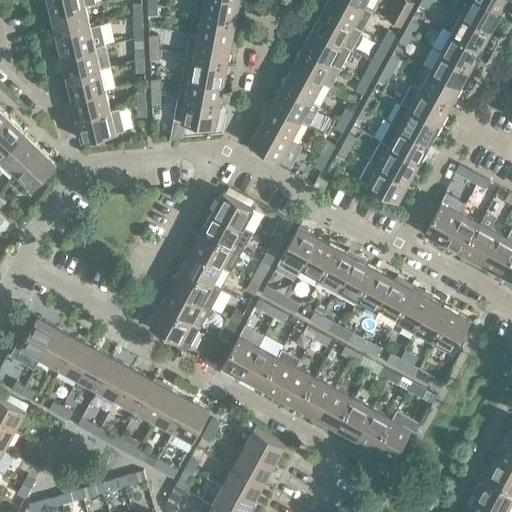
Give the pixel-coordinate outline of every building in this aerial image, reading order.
[(49,0),(52,12),(86,4),(96,1),(95,0),(49,0)] [(240,0),(196,0),(195,12),(202,13),(203,13),(236,19),(240,0)] [(364,6),(353,0),(327,0),(323,8),(354,25),(354,24),(361,29),(372,10),(364,6)] [(413,0),(396,0),(387,18),(392,21),(401,25),(414,1),(413,0)] [(503,9),(485,0),(455,0),(453,6),(462,11),(462,12),(493,28),(503,9)] [(485,0),(503,9),(507,0),(485,0)] [(134,15),(144,14),(143,1),(133,2),(134,15)] [(148,2),(148,14),(159,14),(158,2),(148,2)] [(86,4),(52,12),(57,33),(91,25),(86,4)] [(351,48),(361,29),(354,24),(354,25),(323,8),(313,27),(351,48)] [(452,31),(482,47),(493,28),(462,12),(452,31)] [(203,13),(202,13),(199,34),(232,40),(236,19),(203,13)] [(144,35),(144,26),(144,14),(134,15),(135,37),(144,35)] [(404,29),(413,34),(419,23),(410,18),(404,29)] [(62,54),(106,44),(100,22),(91,25),(57,33),(62,54)] [(341,67),(351,48),(313,27),(303,46),(341,67)] [(381,40),(390,45),(396,33),(388,29),(381,40)] [(413,34),(404,29),(399,40),(407,45),(413,34)] [(482,47),(452,31),(441,50),(472,66),(482,47)] [(186,53),(228,62),(232,40),(199,34),(190,32),(186,53)] [(149,33),(150,47),(160,46),(160,33),(149,33)] [(145,45),(144,35),(135,37),(135,46),(135,59),(136,59),(145,58),(145,45)] [(390,45),(381,40),(376,51),(385,55),(390,45)] [(67,75),(101,67),(111,65),(106,44),(62,54),(67,75)] [(150,47),(150,59),(160,58),(160,46),(150,47)] [(330,86),(341,67),(303,46),(292,65),(330,86)] [(431,68),(462,85),(472,66),(441,50),(431,68)] [(384,67),(392,72),(400,57),(392,52),(384,67)] [(182,75),(224,83),(228,62),(186,53),(182,75)] [(136,59),(135,59),(135,71),(145,71),(145,58),(136,59)] [(320,104),(330,86),(292,65),(282,84),(312,100),(313,100),(320,104)] [(361,78),(369,83),(376,71),(367,66),(361,78)] [(72,96),(106,88),(101,67),(67,75),(72,96)] [(392,72),(384,67),(378,78),(386,83),(392,72)] [(431,68),(421,87),(451,104),(462,85),(431,68)] [(178,96),(220,104),(224,83),(182,75),(178,96)] [(151,78),(152,91),(162,90),(161,77),(151,78)] [(369,83),(361,78),(355,88),(364,93),(369,83)] [(402,102),(441,123),(451,104),(421,87),(412,82),(402,102)] [(272,103),(302,119),(309,124),(320,104),(313,100),(312,100),(282,84),(272,103)] [(106,88),(72,96),(78,117),(111,109),(111,108),(106,88)] [(138,103),(147,102),(146,90),(136,90),(137,103),(138,103)] [(152,91),(152,103),(162,102),(162,90),(152,91)] [(511,92),(503,109),(511,113),(511,92)] [(363,105),(372,110),(378,98),(369,94),(363,105)] [(220,104),(178,96),(174,118),(216,126),(220,104)] [(138,103),(137,103),(137,115),(148,114),(147,102),(138,103)] [(391,120),(400,125),(431,142),(441,123),(402,102),(391,120)] [(302,119),(272,103),(261,122),(292,138),(302,119)] [(340,116),(349,120),(355,109),(346,104),(340,116)] [(372,110),(363,105),(357,116),(366,121),(372,110)] [(0,126),(10,116),(0,106),(0,126)] [(83,139),(117,131),(125,129),(120,106),(111,108),(111,109),(78,117),(83,139)] [(0,126),(0,158),(2,157),(1,156),(25,131),(10,116),(0,126)] [(349,120),(340,116),(334,126),(343,131),(349,120)] [(420,161),(431,142),(400,125),(391,120),(381,139),(390,144),(420,161)] [(292,138),(261,122),(251,141),(281,158),(292,138)] [(17,171),(41,146),(25,131),(1,156),(2,157),(17,171)] [(342,143),(351,148),(357,136),(348,132),(342,143)] [(319,153),(328,158),(336,143),(328,139),(319,153)] [(381,139),(370,158),(410,180),(420,161),(390,144),(381,139)] [(351,148),(342,143),(336,154),(345,158),(351,148)] [(41,146),(17,171),(33,187),(57,161),(41,146)] [(328,158),(319,153),(311,149),(307,157),(315,161),(314,164),(322,169),(328,158)] [(359,178),(369,183),(399,200),(410,180),(370,158),(359,178)] [(456,170),(468,176),(478,181),(482,174),(471,169),(460,163),(456,170)] [(482,174),(478,181),(486,186),(490,179),(482,174)] [(213,209),(244,226),(255,206),(224,190),(213,209)] [(446,192),(442,200),(425,230),(445,241),(462,211),(450,204),(454,196),(446,192)] [(244,226),(213,209),(203,228),(242,250),(253,231),(244,226)] [(462,211),(445,241),(464,251),(481,221),(462,211)] [(464,251),(483,262),(500,231),(491,227),(497,218),(486,212),(481,221),(464,251)] [(302,266),(318,236),(299,225),(282,255),(302,266)] [(511,226),(507,235),(500,231),(483,262),(502,272),(511,253),(511,226)] [(242,250),(203,228),(193,247),(223,264),(232,269),(242,250)] [(271,241),(280,246),(286,236),(277,231),(271,241)] [(321,276),(337,246),(318,236),(302,266),(321,276)] [(261,260),(270,265),(275,255),(280,246),(271,241),(266,250),(261,260)] [(350,248),(346,251),(337,246),(321,276),(340,287),(358,253),(350,248)] [(223,264),(193,247),(182,266),(213,283),(223,264)] [(367,257),(358,253),(340,287),(359,297),(375,267),(367,262),(367,257)] [(511,277),(511,253),(502,272),(511,277)] [(251,279),(260,284),(270,265),(261,260),(256,269),(251,279)] [(222,288),(213,283),(182,266),(178,275),(173,274),(169,282),(172,285),(211,307),(222,288)] [(378,307),(394,277),(375,267),(359,297),(354,306),(363,311),(368,302),(378,307)] [(392,326),(413,287),(406,283),(407,278),(399,274),(396,278),(394,277),(378,307),(389,313),(384,322),(392,326)] [(260,284),(251,279),(246,288),(255,293),(260,284)] [(262,291),(272,297),(282,302),(287,294),(266,283),(262,291)] [(211,307),(172,285),(162,304),(201,326),(211,307)] [(416,328),(432,298),(434,293),(426,289),(423,292),(413,287),(392,326),(399,330),(404,322),(416,328)] [(287,294),(282,302),(297,310),(301,302),(287,294)] [(435,338),(451,308),(432,298),(416,328),(435,338)] [(275,316),(280,307),(264,299),(260,307),(275,316)] [(201,326),(162,304),(151,324),(190,345),(201,326)] [(230,317),(239,322),(244,312),(236,307),(230,317)] [(280,307),(275,316),(284,320),(288,312),(280,307)] [(451,308),(435,338),(455,349),(471,319),(451,308)] [(320,323),(325,314),(315,309),(310,318),(320,323)] [(325,314),(320,323),(338,333),(343,325),(325,314)] [(41,356),(58,326),(38,315),(21,345),(41,356)] [(220,336),(229,341),(239,322),(230,317),(220,336)] [(313,336),(317,328),(308,322),(303,331),(313,336)] [(358,344),(363,335),(343,325),(338,333),(358,344)] [(60,366),(77,336),(58,326),(41,356),(60,366)] [(317,328),(313,336),(327,344),(332,336),(317,328)] [(239,377),(243,374),(259,344),(240,333),(223,364),(233,369),(232,373),(239,377)] [(363,335),(358,344),(367,349),(372,340),(363,335)] [(77,336),(60,366),(79,376),(96,346),(77,336)] [(229,341),(220,336),(215,345),(223,350),(229,341)] [(351,357),(356,348),(346,343),(341,352),(351,357)] [(259,344),(243,374),(262,385),(279,354),(278,354),(259,344)] [(96,346),(79,376),(98,387),(115,357),(96,346)] [(281,395),(298,365),(297,364),(301,357),(282,347),(278,354),(279,354),(262,385),(281,395)] [(356,348),(351,357),(360,362),(365,353),(356,348)] [(396,364),(401,356),(391,350),(386,359),(396,364)] [(401,356),(396,364),(405,369),(410,361),(401,356)] [(98,387),(117,397),(134,367),(115,357),(98,387)] [(389,378),(394,369),(384,364),(379,373),(389,378)] [(298,365),(281,395),(300,405),(317,375),(298,365)] [(415,375),(430,383),(435,374),(419,366),(415,375)] [(117,397),(136,408),(153,377),(134,367),(117,397)] [(394,369),(389,378),(398,383),(403,374),(394,369)] [(136,408),(155,418),(172,388),(163,383),(165,379),(156,375),(154,378),(153,377),(136,408)] [(319,416),(336,385),(317,375),(300,405),(319,416)] [(11,387),(21,392),(26,384),(16,379),(11,387)] [(423,396),(427,387),(412,379),(408,388),(423,396)] [(21,392),(30,397),(40,403),(45,394),(26,384),(21,392)] [(336,385),(319,416),(338,426),(355,396),(336,385)] [(155,418),(174,428),(191,398),(172,388),(155,418)] [(0,394),(0,419),(15,428),(26,409),(0,394)] [(355,396),(338,426),(357,436),(374,406),(355,396)] [(174,428),(193,439),(194,439),(210,409),(191,398),(174,428)] [(54,399),(49,408),(59,413),(64,405),(54,399)] [(59,413),(68,418),(73,410),(64,405),(59,413)] [(357,436),(376,447),(392,416),(374,406),(357,436)] [(396,457),(412,427),(417,430),(422,421),(397,407),(392,416),(376,447),(396,457)] [(78,423),(88,429),(97,434),(102,425),(83,415),(78,423)] [(212,416),(207,425),(216,430),(221,420),(212,416)] [(0,419),(0,444),(5,447),(15,428),(0,419)] [(97,434),(116,444),(121,436),(102,425),(97,434)] [(207,425),(202,435),(210,440),(216,430),(207,425)] [(244,446),(274,462),(285,443),(255,426),(244,446)] [(124,431),(121,436),(116,444),(135,455),(140,446),(139,446),(142,441),(124,431)] [(49,434),(44,444),(52,448),(57,439),(49,434)] [(498,454),(497,456),(511,463),(511,439),(507,437),(503,446),(499,445),(495,452),(498,454)] [(28,472),(37,477),(52,448),(44,444),(28,472)] [(135,455),(144,460),(154,465),(159,456),(140,446),(135,455)] [(234,465),(264,481),(274,462),(244,446),(234,465)] [(187,463),(195,468),(200,459),(191,454),(187,463)] [(154,465),(164,470),(174,475),(178,467),(159,456),(154,465)] [(511,463),(497,456),(487,475),(511,488),(511,463)] [(195,468),(187,463),(182,473),(176,482),(185,487),(190,478),(195,468)] [(224,484),(254,500),(264,481),(234,465),(224,484)] [(133,471),(122,474),(125,484),(136,481),(133,471)] [(28,472),(23,482),(32,486),(37,477),(28,472)] [(115,486),(125,484),(122,474),(112,477),(115,486)] [(477,493),(477,494),(507,510),(511,500),(511,488),(487,475),(482,483),(479,482),(474,490),(477,493)] [(112,477),(81,487),(84,496),(115,486),(112,477)] [(26,496),(30,489),(32,486),(23,482),(18,491),(26,496)] [(176,482),(171,492),(179,497),(185,487),(176,482)] [(213,503),(230,511),(247,511),(248,511),(251,511),(252,511),(257,504),(253,501),(254,500),(224,484),(213,503)] [(81,487),(71,490),(74,499),(84,496),(81,487)] [(71,490),(39,499),(42,508),(74,499),(71,490)] [(505,511),(507,510),(477,494),(466,511),(505,511)] [(30,501),(30,502),(33,511),(42,508),(39,499),(30,501)] [(230,511),(213,503),(207,511),(230,511)]
